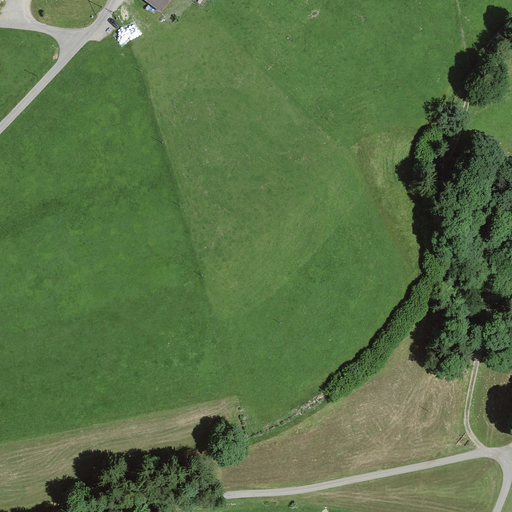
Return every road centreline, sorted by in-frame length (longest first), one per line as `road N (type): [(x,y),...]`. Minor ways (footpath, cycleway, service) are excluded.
road 1 (unclassified): [(61,511),(289,491),(479,453),(507,462),(495,511)]
road 2 (track): [(487,453),(466,420),(470,338),(445,237),(442,175),(474,83),(511,25)]
